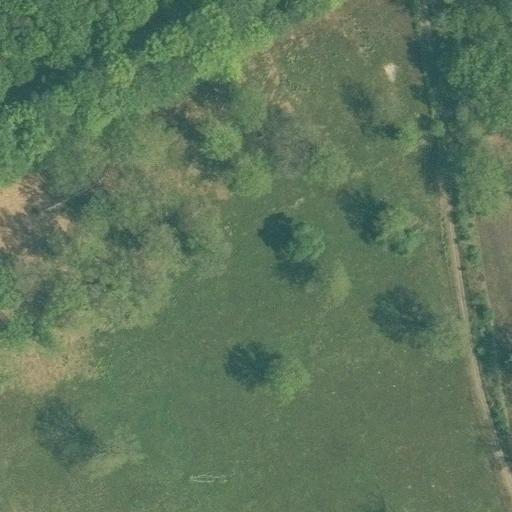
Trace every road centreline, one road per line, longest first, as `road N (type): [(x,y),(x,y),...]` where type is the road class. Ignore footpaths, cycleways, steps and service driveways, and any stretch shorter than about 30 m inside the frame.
road 1 (track): [(422,0),(448,137),(450,225),(464,312),(511,483)]
road 2 (track): [(290,0),(20,139)]
